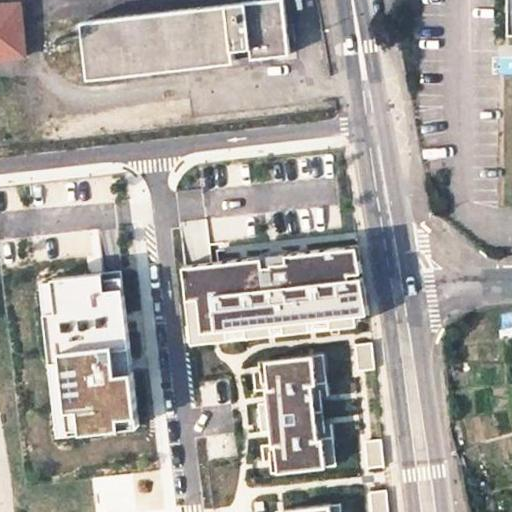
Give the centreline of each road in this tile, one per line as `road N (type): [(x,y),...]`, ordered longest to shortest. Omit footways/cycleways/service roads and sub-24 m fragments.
road 1 (residential): [(141,152),(191,511)]
road 2 (secondary): [(444,511),(412,286)]
road 3 (secondary): [(378,287),(411,511)]
road 4 (residential): [(141,152),(356,128)]
road 5 (unknown): [(454,0),(459,199)]
road 6 (secondary): [(412,286),(384,123)]
road 7 (secondary): [(356,128),(378,287)]
road 8 (residential): [(0,168),(141,152)]
